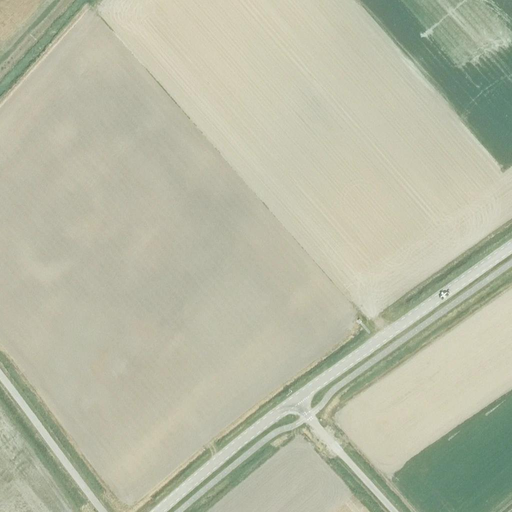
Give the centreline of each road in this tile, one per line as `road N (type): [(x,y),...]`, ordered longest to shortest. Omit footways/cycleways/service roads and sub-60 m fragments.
road 1 (tertiary): [(295,401),(511,247)]
road 2 (tertiary): [(159,511),(295,401)]
road 3 (unclassified): [(102,511),(0,376)]
road 4 (unclassified): [(388,511),(295,401)]
